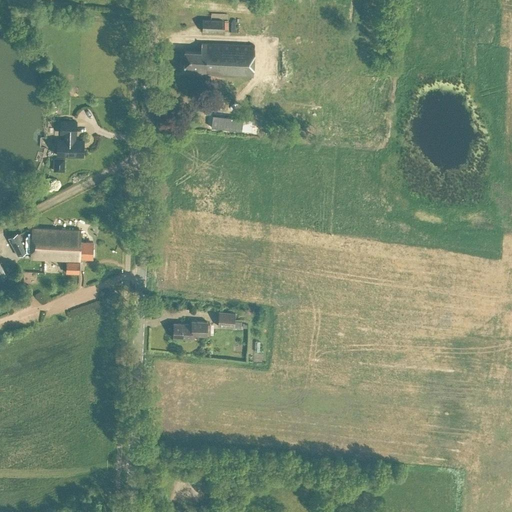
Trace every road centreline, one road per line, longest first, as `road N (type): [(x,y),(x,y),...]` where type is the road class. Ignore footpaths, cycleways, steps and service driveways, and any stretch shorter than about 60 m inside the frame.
road 1 (tertiary): [(131,511),(151,0)]
road 2 (track): [(145,155),(0,226)]
road 3 (track): [(0,472),(69,472),(133,458)]
